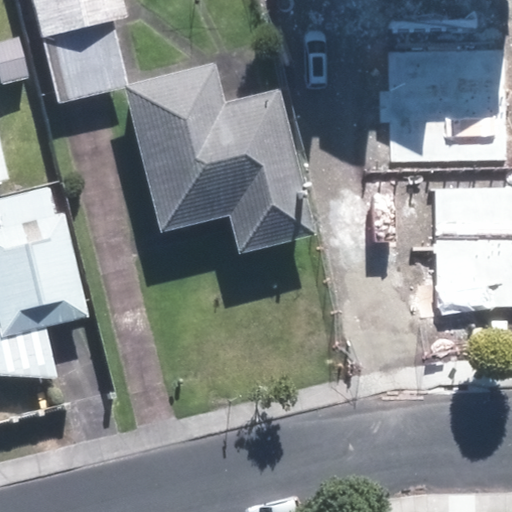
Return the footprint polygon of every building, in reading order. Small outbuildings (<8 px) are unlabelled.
[(210,64),(129,82),(112,18),(125,15),(120,0),(35,0),(59,100),(125,87),(163,224),(234,207),(242,242),(306,226),(273,91),(220,104),(210,64)] [(380,92),(380,107),(506,106),(505,51),(389,51),(389,91),(380,92)] [(506,106),(380,107),(380,121),(389,121),(390,162),(507,161),(506,106)] [(511,188),(434,190),(435,244),(511,241),(511,188)] [(60,213),(0,227),(0,315),(4,332),(85,312),(60,213)] [(437,309),(511,306),(511,241),(435,244),(437,309)]
